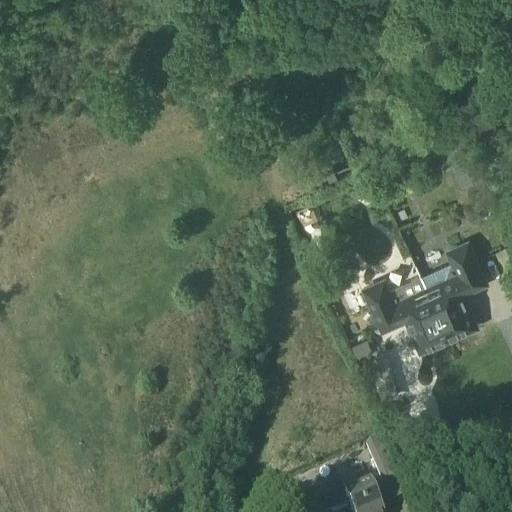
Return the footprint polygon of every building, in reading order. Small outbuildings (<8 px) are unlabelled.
[(463,162),(455,143),(439,149),(447,168),(463,162)] [(372,180),(360,185),(366,196),(377,191),(372,180)] [(455,263),(422,278),(449,335),(476,323),(463,296),(471,292),(488,285),(484,276),(468,241),(449,250),(454,261),(455,263)] [(327,292),(340,286),(334,273),(329,276),(327,273),(320,276),(321,279),(327,292)] [(384,280),(365,288),(381,323),(385,331),(393,328),(408,320),(421,348),(449,335),(422,278),(395,290),(392,289),(389,290),(384,280)] [(372,352),(367,340),(353,346),(359,358),(372,352)] [(382,485),(403,475),(406,474),(389,436),(365,447),(382,485)] [(326,492),(313,498),(319,511),(334,511),(348,507),(349,511),(381,511),(370,486),(351,494),(346,482),(325,490),(326,492)]
